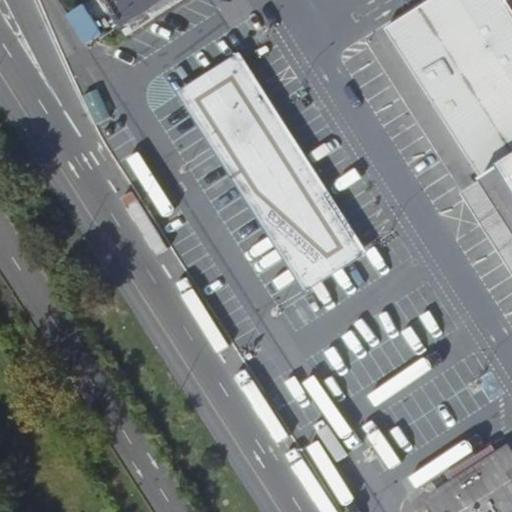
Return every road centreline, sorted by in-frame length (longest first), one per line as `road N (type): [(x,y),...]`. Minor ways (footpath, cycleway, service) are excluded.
road 1 (unclassified): [(310,511),(0,26)]
road 2 (unclassified): [(0,85),(272,511)]
road 3 (unclassified): [(0,241),(171,511)]
